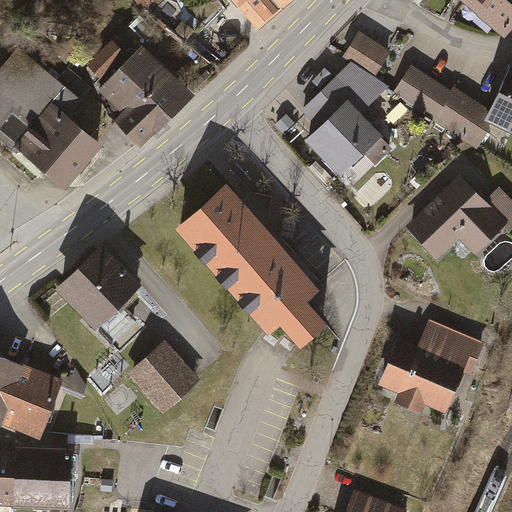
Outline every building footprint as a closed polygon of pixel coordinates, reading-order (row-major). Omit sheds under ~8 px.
[(136,0),(144,8),(153,0),(136,0)] [(284,5),(279,0),(236,0),(259,26),(284,5)] [(511,24),(511,0),(466,0),(506,33),(511,24)] [(182,19),(174,29),(187,39),(195,30),(182,19)] [(72,23),(52,20),(50,34),(69,37),(72,23)] [(390,49),(359,30),(344,55),(350,59),(351,59),(375,74),(390,49)] [(114,37),(87,63),(99,76),(126,50),(114,37)] [(18,44),(0,66),(0,133),(65,188),(87,162),(107,137),(71,108),(81,96),(18,44)] [(139,143),(190,91),(142,44),(99,87),(121,109),(113,117),(139,143)] [(511,58),(489,108),(492,118),(511,126),(511,58)] [(351,59),(337,72),(370,104),(391,85),(375,74),(351,59)] [(435,119),(454,90),(412,63),(393,92),(435,119)] [(318,123),(303,138),(340,175),(364,152),(376,164),(393,146),(380,134),(383,131),(371,118),(377,111),(370,104),(337,72),(302,108),(318,123)] [(454,90),(435,119),(477,146),(488,129),(492,118),(489,108),(456,86),(454,90)] [(286,113),(275,123),(284,133),(295,122),(286,113)] [(420,172),(402,189),(407,195),(425,178),(420,172)] [(462,172),(407,224),(438,257),(460,237),(473,251),(507,219),(486,198),(462,172)] [(227,178),(176,223),(269,327),(281,316),(300,338),(327,314),(307,291),(319,281),(227,178)] [(511,197),(500,185),(486,198),(507,219),(511,223),(511,197)] [(297,217),(286,215),(282,236),(293,238),(297,217)] [(101,240),(55,284),(94,324),(140,280),(101,240)] [(122,304),(105,322),(120,336),(137,318),(122,304)] [(400,332),(379,381),(400,390),(396,398),(423,409),(426,401),(447,409),(463,370),(472,374),(486,340),(430,316),(419,340),(400,332)] [(200,377),(165,338),(128,370),(163,410),(200,377)] [(0,351),(0,420),(2,421),(25,361),(0,351)] [(64,377),(25,361),(2,421),(39,436),(61,383),(64,377)] [(87,385),(74,365),(69,376),(65,374),(64,377),(61,383),(83,393),(87,385)] [(0,501),(13,502),(16,442),(0,441),(0,501)] [(71,445),(16,442),(13,502),(68,504),(71,445)] [(355,488),(345,511),(405,511),(407,508),(355,488)]
